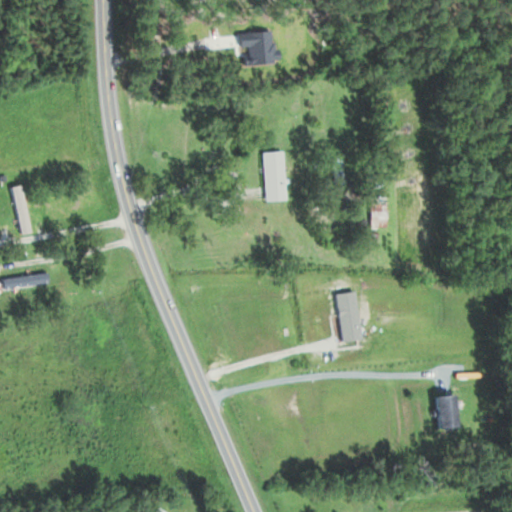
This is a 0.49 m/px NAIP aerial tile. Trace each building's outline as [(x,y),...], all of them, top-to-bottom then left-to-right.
[(279,151),(260,152),(261,201),(281,200),(279,151)] [(365,227),(382,227),(382,195),(365,195),(365,227)] [(27,233),(25,201),(6,203),(8,235),(27,233)] [(0,276),(0,278),(0,285),(42,283),(42,274),(0,276)] [(424,399),(431,431),(454,426),(448,394),(424,399)]
